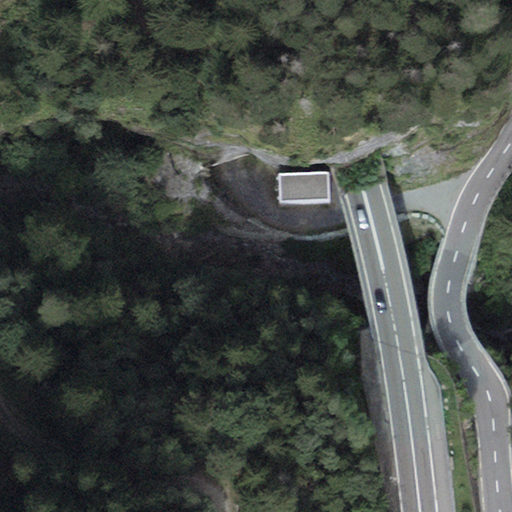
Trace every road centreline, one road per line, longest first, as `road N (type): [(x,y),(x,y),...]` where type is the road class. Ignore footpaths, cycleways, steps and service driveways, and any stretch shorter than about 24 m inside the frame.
road 1 (trunk): [(418,511),(376,236),(299,0)]
road 2 (primary): [(511,139),(474,199),(447,297),(453,331),(490,403),(499,511)]
road 3 (track): [(223,511),(194,484),(109,469),(38,441),(0,412)]
